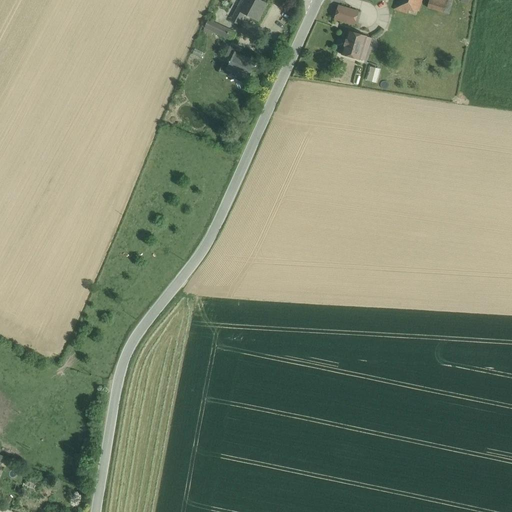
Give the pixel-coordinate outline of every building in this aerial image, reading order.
[(241,0),(236,10),(244,14),(258,21),(267,4),(259,0),(241,0)] [(397,0),(394,10),(408,14),(410,8),(418,11),(421,0),(397,0)] [(446,0),(429,0),(427,8),(443,13),(446,0)] [(453,1),(450,0),(446,0),(443,13),(449,14),(453,1)] [(359,12),(338,6),(334,20),(354,26),(359,12)] [(244,14),(236,10),(231,21),(239,25),(244,14)] [(236,34),(208,20),(205,28),(233,41),(236,34)] [(367,37),(349,31),(342,55),(360,60),(360,59),(367,37)] [(367,37),(360,59),(365,61),(372,38),(367,37)] [(231,46),(224,60),(230,63),(235,53),(236,49),(231,46)] [(256,63),(235,53),(230,63),(227,70),(243,77),(248,79),(256,63)] [(230,63),(224,60),(220,70),(242,80),(243,77),(227,70),(230,63)]
